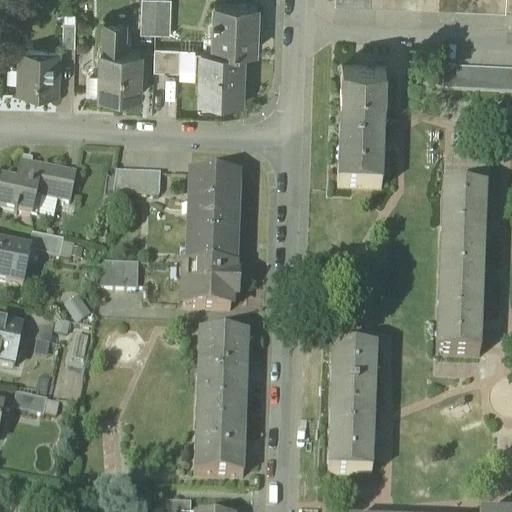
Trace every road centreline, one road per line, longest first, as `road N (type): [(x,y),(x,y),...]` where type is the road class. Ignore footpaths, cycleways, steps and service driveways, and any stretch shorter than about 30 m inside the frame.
road 1 (residential): [(294,139),(270,511)]
road 2 (residential): [(294,139),(0,128)]
road 3 (residential): [(296,0),(294,139)]
